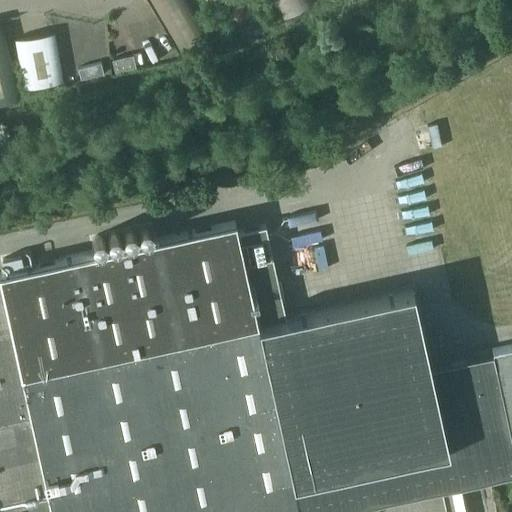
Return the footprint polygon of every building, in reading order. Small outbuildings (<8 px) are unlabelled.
[(210,40),(187,0),(151,0),(183,56),(210,40)] [(214,0),(238,44),(265,29),(249,0),(214,0)] [(268,0),(279,19),(313,0),(268,0)] [(0,19),(0,99),(18,95),(0,19)] [(22,85),(49,80),(61,78),(52,31),(13,39),(22,85)] [(133,55),(113,59),(116,70),(135,66),(133,55)] [(0,272),(0,511),(333,511),(495,476),(469,358),(430,366),(413,288),(286,316),(266,224),(237,231),(235,221),(0,272)] [(511,344),(492,349),(492,352),(469,358),(495,476),(511,472),(511,344)]
